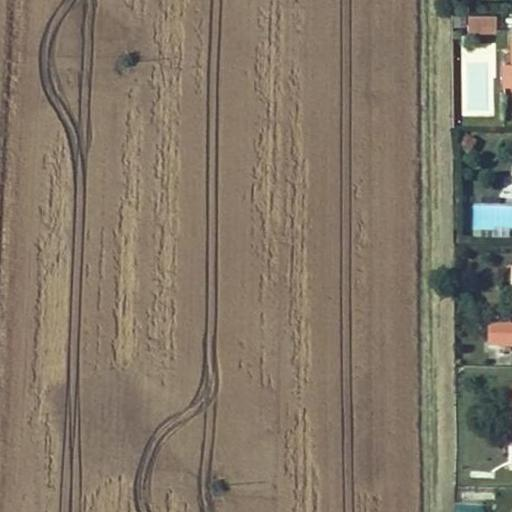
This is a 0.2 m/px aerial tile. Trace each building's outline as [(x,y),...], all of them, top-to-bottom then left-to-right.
[(511,25),(511,11),(498,12),(498,26),(511,25)] [(467,29),(495,30),(495,14),(468,13),(467,29)] [(465,14),(454,14),(454,24),(465,24),(465,14)] [(477,142),(467,136),(459,149),(469,155),(477,142)] [(511,328),(489,328),(489,347),(511,347),(511,328)]
